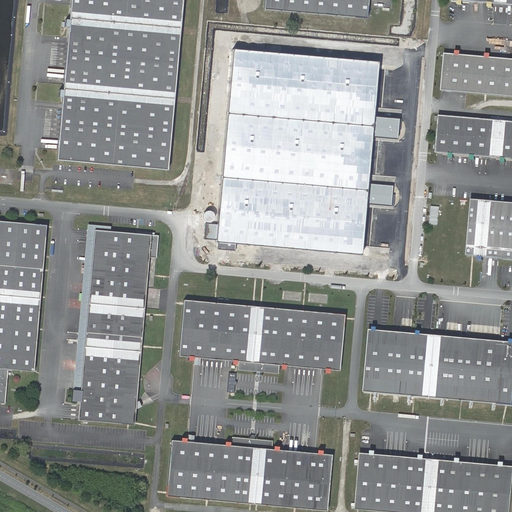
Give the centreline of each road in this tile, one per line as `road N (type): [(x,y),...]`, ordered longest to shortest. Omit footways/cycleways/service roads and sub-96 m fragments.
road 1 (track): [(203,0),(185,171),(168,182),(130,180)]
road 2 (unknown): [(420,215),(262,199)]
road 3 (track): [(158,441),(157,502),(238,511)]
road 4 (unknown): [(262,199),(274,57)]
